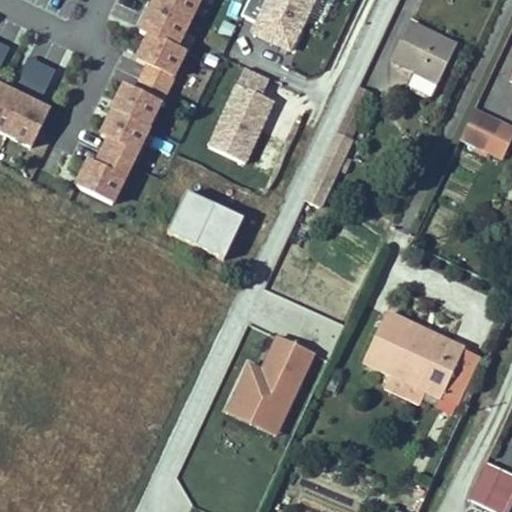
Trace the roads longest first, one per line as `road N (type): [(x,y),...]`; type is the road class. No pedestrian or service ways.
road 1 (unknown): [(511,33),(431,205)]
road 2 (unknown): [(511,363),(445,511)]
